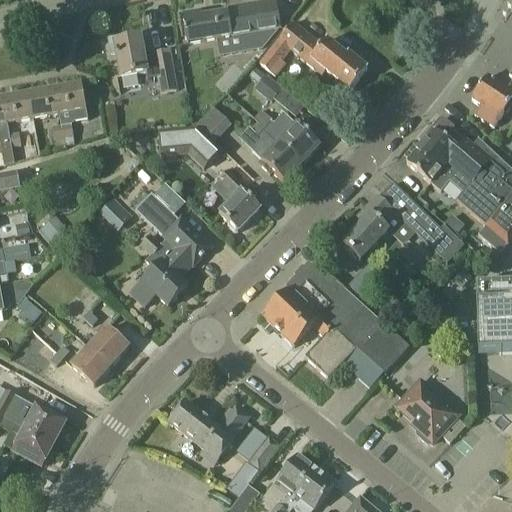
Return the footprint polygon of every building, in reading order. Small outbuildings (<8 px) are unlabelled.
[(259,53),(276,33),(280,32),(275,3),(236,10),(237,14),(201,20),(200,15),(183,18),(188,47),(242,38),(245,55),(259,53)] [(268,53),(258,67),(275,80),(286,68),(282,64),(291,53),(313,71),(322,78),(325,74),(337,84),(335,87),(347,98),(368,72),(348,56),(346,59),(327,43),(323,49),(294,26),(270,55),(268,53)] [(148,82),(156,80),(159,96),(177,93),(174,78),(175,78),(170,52),(150,56),(143,55),(141,40),(125,43),(124,37),(108,40),(111,57),(117,56),(121,79),(146,74),(148,82)] [(304,109),(265,79),(255,93),(271,106),(273,104),(295,121),(304,109)] [(511,97),(486,80),(471,102),(479,108),(473,117),(493,131),(511,103),(511,97)] [(54,92),(59,117),(61,128),(61,130),(71,128),(75,125),(87,123),(85,113),(81,88),(54,92)] [(54,92),(28,97),(33,122),(59,117),(54,92)] [(28,97),(2,102),(7,127),(33,122),(28,97)] [(0,148),(1,152),(2,152),(10,150),(11,150),(9,137),(7,127),(2,102),(0,102),(0,148)] [(196,128),(214,146),(232,128),(213,110),(196,128)] [(254,122),(258,126),(279,145),(302,167),(320,149),(307,137),(310,134),(300,124),(295,129),(285,119),(277,128),(262,114),(254,122)] [(456,204),(485,229),(507,248),(511,242),(511,185),(508,191),(499,183),(503,177),(454,135),(453,131),(443,122),(439,122),(421,143),(422,147),(406,166),(440,195),(449,184),(463,195),(456,204)] [(284,186),(302,167),(279,145),(258,126),(251,134),(256,139),(246,150),(261,163),(257,167),(270,178),(273,175),(284,186)] [(61,128),(51,130),(53,143),(63,142),(61,130),(61,128)] [(63,142),(73,140),(71,128),(61,130),(63,142)] [(205,140),(192,128),(176,146),(189,158),(205,140)] [(21,149),(18,136),(9,137),(11,150),(21,149)] [(74,147),(73,140),(63,142),(64,149),(74,147)] [(13,167),(10,150),(2,152),(5,169),(13,167)] [(0,177),(0,194),(20,191),(17,174),(0,177)] [(239,235),(261,213),(245,197),(249,193),(229,174),(220,183),(236,199),(219,216),(239,235)] [(360,227),(341,247),(360,265),(388,235),(391,238),(402,227),(439,262),(457,243),(443,230),(440,234),(392,188),(379,202),(375,199),(354,222),(360,227)] [(192,270),(211,251),(180,221),(178,223),(151,197),(135,214),(166,244),(162,249),(150,238),(140,248),(151,259),(146,265),(154,272),(142,284),(142,285),(130,298),(144,311),(155,299),(167,310),(186,290),(179,283),(191,269),(192,270)] [(119,231),(131,217),(114,202),(102,216),(119,231)] [(55,220),(41,232),(53,247),(68,235),(55,220)] [(507,248),(485,229),(478,238),(500,257),(507,248)] [(28,249),(14,251),(17,264),(31,261),(28,249)] [(3,265),(0,265),(0,278),(5,278),(5,277),(13,276),(16,275),(14,264),(11,265),(3,266),(3,265)] [(314,265),(289,291),(332,331),(324,340),(304,360),(328,382),(344,365),(371,391),(385,377),(390,371),(408,352),(314,265)] [(387,284),(370,267),(361,276),(378,292),(387,284)] [(454,284),(461,291),(471,281),(461,273),(452,282),(454,284)] [(28,285),(0,290),(0,315),(6,314),(13,305),(18,309),(25,315),(21,320),(31,328),(41,316),(24,301),(33,289),(28,285)] [(511,285),(496,286),(477,287),(479,357),(511,355),(511,285)] [(332,331),(289,291),(262,321),(294,350),(313,330),(324,340),(332,331)] [(83,322),(92,331),(99,323),(89,314),(83,322)] [(90,350),(101,360),(111,369),(128,350),(107,331),(90,350)] [(70,356),(63,349),(50,364),(57,370),(70,356)] [(101,360),(90,350),(73,369),(94,388),(111,369),(101,360)] [(420,385),(396,410),(419,431),(417,433),(417,438),(427,447),(432,447),(440,439),(449,447),(465,429),(456,421),(458,419),(420,385)] [(0,419),(6,423),(18,401),(0,391),(0,419)] [(233,440),(249,420),(236,409),(220,431),(186,404),(170,425),(205,452),(201,457),(214,468),(235,441),(233,440)] [(24,432),(53,447),(65,425),(37,410),(24,432)] [(41,469),(53,447),(24,432),(24,433),(14,427),(11,434),(3,448),(41,469)] [(242,447),(255,457),(267,441),(254,431),(242,447)] [(268,440),(267,441),(255,457),(247,467),(245,465),(226,492),(239,501),(248,489),(258,475),(259,476),(280,449),(268,440)] [(275,486),(258,508),(263,511),(273,511),(277,508),(282,511),(283,511),(294,497),(314,471),(298,458),(278,484),(276,486),(275,486)] [(283,511),(282,511),(315,511),(335,488),(314,471),(294,497),(283,511)] [(248,511),(259,498),(250,491),(248,489),(239,501),(230,511),(248,511)] [(374,511),(360,500),(349,511),(374,511)]
